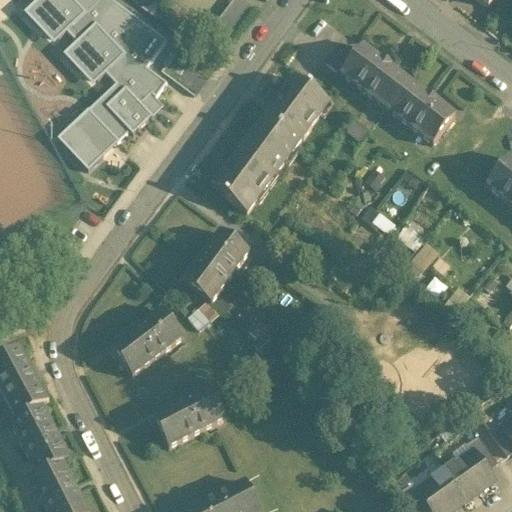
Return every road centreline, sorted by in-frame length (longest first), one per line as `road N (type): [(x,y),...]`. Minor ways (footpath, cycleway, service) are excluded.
road 1 (residential): [(297,0),(64,316),(58,349),(65,382),(132,511)]
road 2 (residential): [(404,0),(511,82)]
